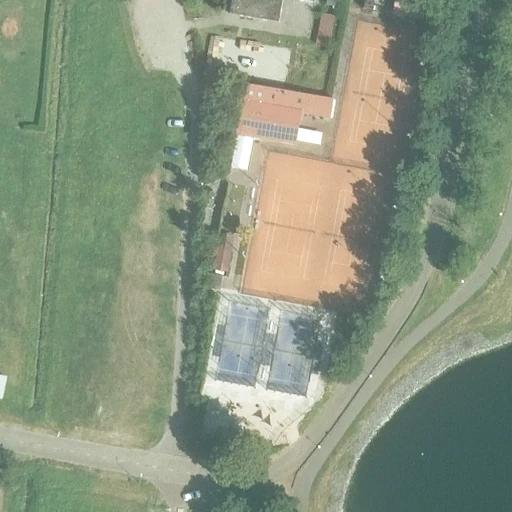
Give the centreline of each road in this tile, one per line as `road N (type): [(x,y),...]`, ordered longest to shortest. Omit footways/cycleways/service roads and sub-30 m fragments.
road 1 (residential): [(481,0),(431,253),(386,334),(292,457),(244,479),(178,470)]
road 2 (residential): [(178,470),(200,111),(149,0)]
road 3 (residential): [(178,470),(0,436)]
